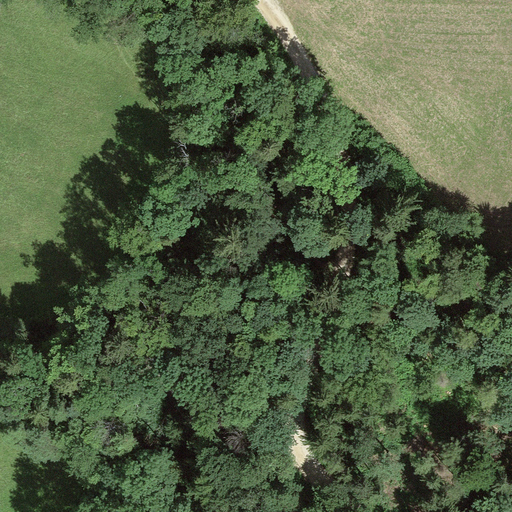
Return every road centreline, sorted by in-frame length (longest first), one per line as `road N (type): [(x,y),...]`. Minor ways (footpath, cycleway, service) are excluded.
road 1 (track): [(358,511),(303,447),(299,402),(346,252),(351,191),(340,140),(275,1)]
road 2 (track): [(170,88),(271,162),(346,252)]
